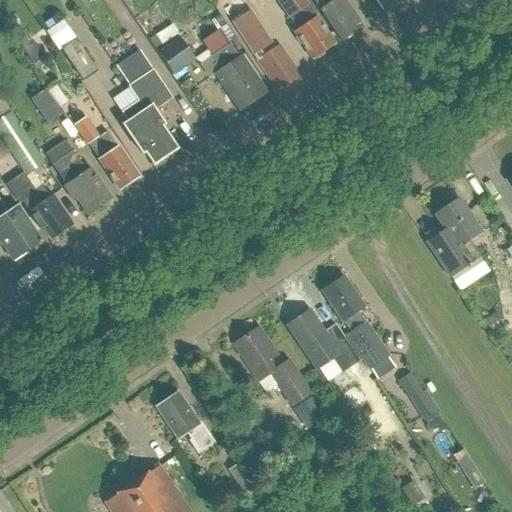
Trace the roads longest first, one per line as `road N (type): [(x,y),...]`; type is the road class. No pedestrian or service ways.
road 1 (residential): [(0,455),(511,107)]
road 2 (secondary): [(0,321),(472,0)]
